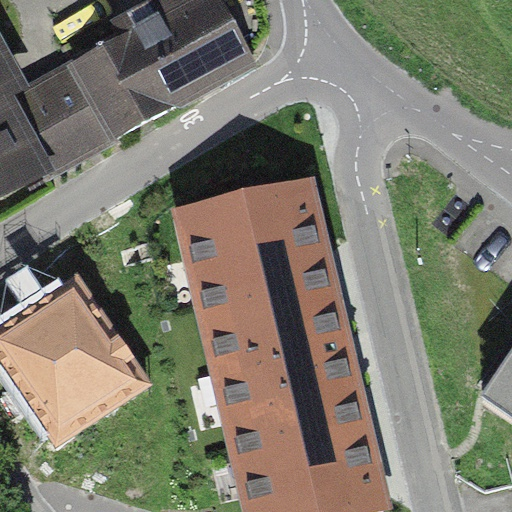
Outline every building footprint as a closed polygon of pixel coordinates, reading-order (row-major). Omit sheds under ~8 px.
[(157,25),(76,70),(117,143),(256,66),(218,0),(204,0),(188,9),(182,0),(167,0),(149,10),(157,25)] [(0,194),(83,149),(88,158),(117,143),(76,70),(10,108),(0,89),(0,194)] [(314,191),(186,219),(250,511),(357,511),(384,506),(314,191)] [(80,284),(0,336),(0,360),(19,389),(2,400),(17,424),(34,413),(59,449),(150,390),(80,284)] [(511,364),(492,395),(511,408),(511,364)]
